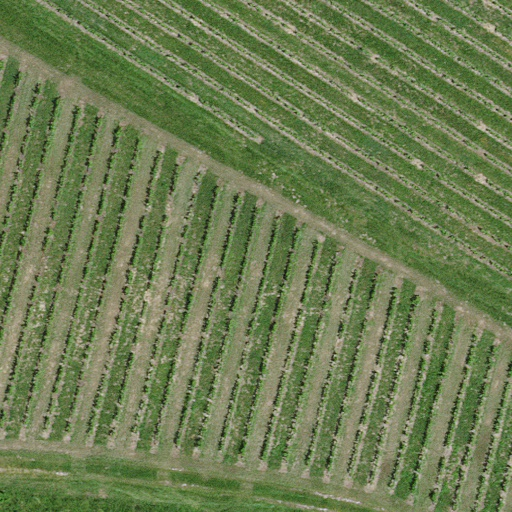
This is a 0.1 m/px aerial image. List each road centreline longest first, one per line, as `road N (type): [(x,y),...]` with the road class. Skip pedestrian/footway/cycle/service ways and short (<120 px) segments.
road 1 (track): [(0,4),(511,319)]
road 2 (track): [(0,470),(320,511)]
